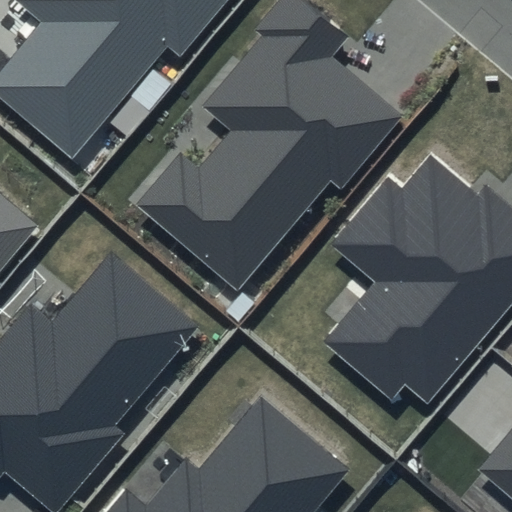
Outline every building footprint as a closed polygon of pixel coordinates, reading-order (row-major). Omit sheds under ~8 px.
[(12,0),(12,1),(37,21),(0,65),(0,101),(73,163),(168,50),(178,59),(226,0),(12,0)] [(347,36),(304,0),(278,0),(253,30),(261,37),(202,106),(232,131),(198,171),(178,155),(138,202),(238,287),(329,180),(341,190),(404,116),(331,55),(347,36)] [(511,302),(511,205),(487,183),(477,194),(430,154),(399,189),(386,178),(329,244),(373,283),(322,341),(391,400),(404,384),(426,403),(511,302)] [(0,267),(36,225),(0,193),(0,267)] [(197,326),(110,252),(50,323),(32,307),(0,344),(0,476),(4,472),(51,511),(57,511),(125,434),(113,424),(197,326)] [(312,511),(350,469),(259,392),(197,464),(189,456),(146,506),(126,489),(107,511),(312,511)] [(511,428),(477,470),(511,499),(511,428)]
